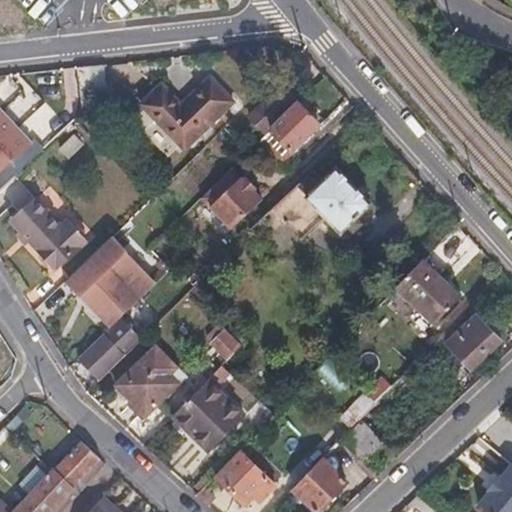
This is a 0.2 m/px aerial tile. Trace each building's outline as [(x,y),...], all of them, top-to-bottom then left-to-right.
[(105,92),(105,66),(78,66),(77,112),(105,92)] [(141,107),(183,150),(230,103),(208,80),(180,108),(160,88),(141,107)] [(269,132),(297,105),(281,89),(248,122),(263,138),(269,132)] [(297,105),(269,132),(291,154),(319,128),(297,105)] [(0,190),(42,150),(31,138),(28,141),(0,112),(0,190)] [(263,138),(259,143),(280,165),(291,154),(269,132),(263,138)] [(322,183),(312,173),(295,189),(310,203),(341,235),(347,229),(371,206),(335,170),(322,183)] [(230,171),(200,201),(231,232),(262,203),(250,191),(253,188),(242,177),(239,180),(230,171)] [(310,203),(295,189),(254,229),(266,240),(284,222),(302,236),(316,225),(319,229),(325,233),(331,236),(339,239),(347,241),(357,239),(347,229),(341,235),(310,203)] [(56,213),(50,218),(33,199),(9,222),(55,270),(85,244),(56,213)] [(111,328),(154,286),(123,254),(125,252),(111,238),(63,283),(77,298),(79,296),(111,328)] [(459,296),(423,262),(395,292),(431,326),(459,296)] [(185,271),(179,264),(169,272),(176,279),(185,271)] [(449,347),(470,369),(499,343),(477,319),(449,347)] [(102,338),(102,337),(78,360),(99,383),(123,359),(118,354),(136,337),(120,321),(102,338)] [(210,344),(223,331),(218,325),(205,339),(210,344)] [(227,361),(240,348),(223,331),(210,344),(227,361)] [(178,386),(168,377),(175,370),(154,350),(116,388),(146,418),(178,386)] [(243,418),(208,384),(173,418),(208,453),(243,418)] [(378,390),(368,400),(374,407),(384,397),(378,390)] [(295,418),(284,409),(272,422),(282,431),(295,418)] [(340,443),(362,420),(354,412),(345,421),(347,423),(334,437),(340,443)] [(354,457),(363,466),(384,446),(361,423),(341,443),(354,457)] [(2,499),(0,501),(0,511),(55,511),(72,494),(100,463),(81,443),(15,511),(2,499)] [(341,443),(340,443),(320,463),(335,477),(354,457),(341,443)] [(273,489),(238,455),(215,479),(245,506),(252,499),(259,504),(273,489)] [(320,511),(345,486),(335,477),(320,463),(294,491),(315,511),(320,511)] [(490,497),(479,510),(481,511),(511,511),(511,469),(511,470),(501,483),(499,481),(488,496),(490,497)] [(204,490),(197,498),(210,509),(217,503),(204,490)] [(117,511),(119,510),(104,501),(94,511),(117,511)]
